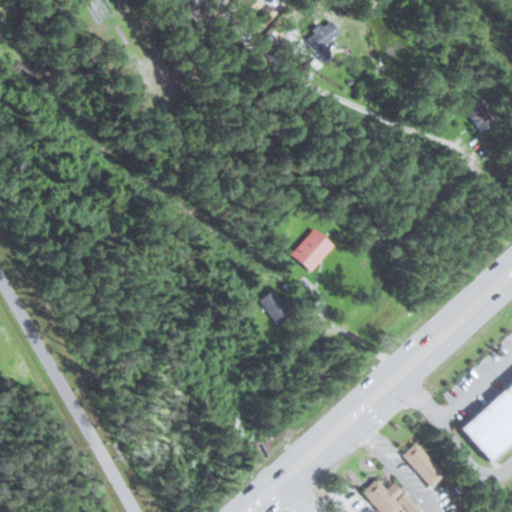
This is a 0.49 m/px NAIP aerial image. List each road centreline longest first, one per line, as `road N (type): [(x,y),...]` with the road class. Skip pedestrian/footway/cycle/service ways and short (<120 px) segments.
road 1 (residential): [(199,0),(280,66),(458,150),(511,209)]
road 2 (trunk): [(243,511),(511,273)]
road 3 (residential): [(0,275),(134,511)]
